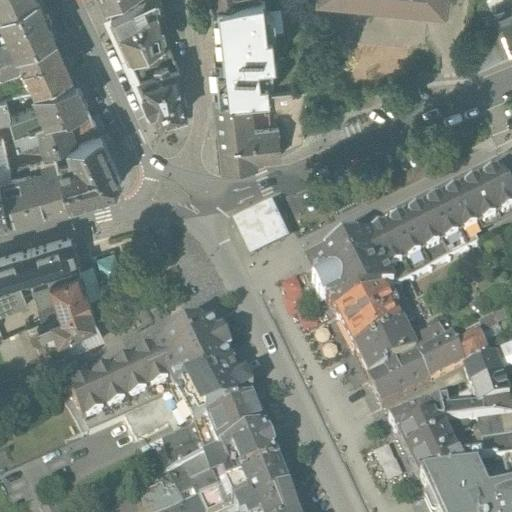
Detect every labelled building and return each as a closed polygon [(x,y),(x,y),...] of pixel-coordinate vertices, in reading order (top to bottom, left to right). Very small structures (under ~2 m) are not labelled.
[(0,0),(0,10),(1,13),(29,0),(0,0)] [(29,0),(1,13),(0,13),(0,55),(54,35),(37,0),(29,0)] [(127,0),(120,0),(105,7),(107,11),(111,19),(132,9),(127,0)] [(151,0),(132,9),(111,19),(128,58),(167,40),(158,0),(151,0)] [(248,0),(240,2),(216,7),(223,65),(214,66),(218,100),(249,97),(270,95),(268,80),(272,79),(271,62),(274,62),(271,35),(275,34),(273,18),(269,18),(269,13),(265,14),(263,0),(248,0)] [(511,14),(510,15),(508,12),(504,13),(502,8),(495,11),(511,48),(511,14)] [(54,35),(0,55),(0,73),(2,73),(1,71),(16,67),(22,60),(35,88),(71,71),(54,35)] [(166,65),(153,69),(155,75),(138,80),(155,117),(163,120),(185,115),(177,68),(168,71),(166,65)] [(76,82),(33,91),(41,108),(37,108),(10,117),(14,131),(35,123),(35,122),(63,111),(65,112),(65,113),(70,113),(86,106),(76,82)] [(291,93),(278,94),(279,126),(278,126),(279,134),(303,132),(305,92),(291,93)] [(270,95),(249,97),(255,157),(281,154),(279,141),(279,134),(278,126),(279,126),(278,94),(270,95)] [(0,98),(0,119),(10,117),(5,97),(0,98)] [(218,100),(214,100),(221,168),(256,164),(255,157),(249,97),(218,100)] [(89,111),(74,118),(69,123),(76,141),(99,133),(89,111)] [(35,123),(14,131),(18,147),(34,148),(44,149),(36,128),(37,128),(35,123)] [(76,141),(67,144),(72,158),(58,162),(68,200),(114,188),(119,177),(99,133),(76,141)] [(30,165),(18,168),(19,173),(10,176),(2,143),(0,143),(0,184),(7,217),(68,200),(58,162),(43,166),(42,163),(30,166),(30,165)] [(67,144),(54,149),(58,162),(72,158),(67,144)] [(371,237),(356,245),(355,244),(341,250),(342,252),(338,254),(337,253),(323,260),(324,261),(311,267),(336,316),(380,293),(381,294),(394,287),(448,259),(477,243),(470,230),(511,209),(511,197),(500,173),(495,175),(495,174),(483,180),(484,181),(476,185),(476,183),(464,189),(465,191),(458,194),(457,193),(445,199),(446,200),(439,204),(438,202),(427,208),(427,209),(420,213),(419,212),(408,217),(408,219),(401,222),(401,221),(389,227),(390,228),(383,232),(382,230),(370,236),(371,237)] [(270,206),(231,225),(249,261),(288,242),(270,206)] [(70,237),(0,257),(0,284),(18,278),(24,275),(26,280),(46,274),(78,264),(70,237)] [(448,259),(407,281),(416,300),(458,278),(448,259)] [(78,264),(46,274),(48,284),(31,290),(36,308),(41,321),(88,301),(78,264)] [(0,284),(0,315),(27,305),(18,278),(0,284)] [(380,293),(336,316),(353,350),(353,349),(398,326),(384,303),(385,303),(381,294),(380,293)] [(41,321),(36,323),(40,332),(44,342),(53,362),(105,340),(88,301),(41,321)] [(491,319),(477,326),(482,337),(497,329),(491,319)] [(36,323),(27,328),(30,336),(40,332),(36,323)] [(398,326),(353,349),(368,380),(385,372),(386,371),(385,369),(414,355),(415,358),(452,339),(446,327),(410,344),(400,325),(398,326)] [(211,326),(199,332),(198,330),(184,337),(185,339),(180,341),(179,339),(165,346),(166,348),(151,355),(150,354),(136,360),(137,362),(129,366),(129,364),(115,371),(115,372),(108,376),(107,375),(93,381),(94,383),(86,387),(85,385),(71,392),(72,393),(67,396),(87,437),(125,420),(133,416),(169,399),(168,398),(196,385),(231,367),(225,355),(226,355),(218,338),(217,338),(211,326)] [(40,332),(30,336),(34,346),(44,342),(40,332)] [(478,337),(456,348),(464,365),(486,354),(478,337)] [(452,339),(415,358),(429,383),(464,365),(456,348),(452,339)] [(511,346),(501,351),(493,357),(496,365),(511,358),(511,357),(511,346)] [(493,357),(464,369),(471,388),(500,377),(496,365),(493,357)] [(386,371),(385,372),(398,399),(429,383),(415,358),(386,371)] [(231,367),(196,385),(168,398),(169,399),(133,416),(125,420),(135,441),(186,416),(191,428),(194,427),(222,415),(222,414),(250,402),(246,396),(252,393),(244,379),(239,382),(231,367)] [(398,399),(385,372),(368,380),(382,407),(398,399)] [(500,377),(471,388),(477,407),(478,408),(507,397),(500,377)] [(467,426),(445,436),(457,460),(473,458),(472,452),(482,450),(477,420),(500,417),(511,415),(511,412),(507,397),(478,408),(477,407),(470,408),(471,421),(466,422),(467,426)] [(445,399),(438,401),(388,420),(397,438),(433,421),(435,426),(440,425),(466,422),(471,421),(470,408),(448,410),(445,399)] [(250,402),(222,414),(222,415),(194,427),(204,457),(212,454),(221,451),(263,433),(251,401),(250,402)] [(500,417),(477,420),(482,450),(472,452),(473,458),(478,458),(496,458),(496,461),(511,458),(511,434),(502,436),(500,417)] [(433,421),(397,438),(419,482),(464,475),(476,474),(480,474),(478,458),(473,458),(457,460),(445,436),(440,425),(435,426),(433,421)] [(466,422),(440,425),(445,436),(467,426),(466,422)] [(263,433),(221,451),(227,468),(233,465),(238,467),(243,480),(277,466),(263,433)] [(221,451),(212,454),(204,457),(201,458),(177,469),(164,478),(156,482),(161,491),(134,503),(137,511),(167,511),(196,499),(193,491),(195,490),(192,482),(209,474),(217,490),(243,480),(238,467),(233,465),(227,468),(221,451)] [(511,458),(496,461),(496,458),(478,458),(480,474),(476,474),(479,482),(511,474),(511,458)] [(243,480),(199,500),(205,511),(213,511),(247,496),(250,502),(252,507),(287,492),(277,466),(243,480)] [(209,474),(192,482),(195,490),(193,491),(196,499),(199,497),(217,490),(209,474)] [(511,511),(511,474),(479,482),(476,474),(464,475),(419,482),(432,511),(511,511)] [(293,511),(287,492),(252,507),(250,502),(232,510),(233,511),(293,511)] [(48,511),(42,502),(19,511),(48,511)]
